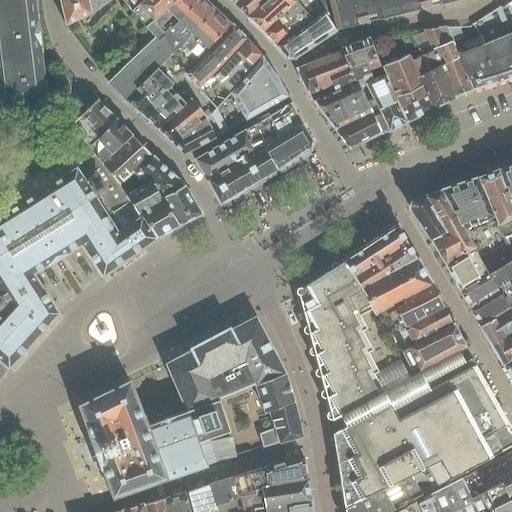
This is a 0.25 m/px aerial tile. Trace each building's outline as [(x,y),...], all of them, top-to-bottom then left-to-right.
[(0,0),(0,106),(45,101),(46,103),(48,103),(48,102),(55,101),(55,102),(58,102),(58,101),(59,101),(61,101),(63,100),(66,98),(69,95),(70,93),(69,93),(70,89),(69,85),(68,83),(67,83),(64,81),(59,80),(60,80),(57,79),(51,80),(51,79),(44,80),(41,54),(42,54),(41,52),(42,52),(41,49),(41,47),(40,47),(37,20),(38,20),(37,18),(38,18),(37,15),(37,13),(36,13),(35,0),(0,0)] [(59,0),(65,25),(111,0),(59,0)] [(120,0),(131,11),(143,0),(120,0)] [(153,23),(165,10),(174,0),(143,0),(131,11),(135,16),(134,17),(146,29),(152,23),(153,23)] [(174,0),(165,10),(153,23),(159,29),(171,16),(178,22),(200,0),(174,0)] [(165,36),(159,42),(172,54),(173,56),(216,11),(203,0),(200,0),(178,22),(171,30),(170,28),(164,34),(166,35),(165,36)] [(237,0),(233,4),(248,17),(249,18),(267,0),(237,0)] [(296,1),(294,0),(267,0),(249,18),(263,31),(295,1),(296,1)] [(314,0),(322,12),(335,31),(336,30),(336,31),(358,25),(378,20),(421,10),(421,9),(441,5),(461,0),(314,0)] [(511,0),(503,6),(511,28),(511,34),(506,37),(511,52),(511,0)] [(277,46),(311,20),(295,1),(263,31),(264,31),(263,31),(277,46)] [(476,31),(497,81),(511,76),(511,52),(506,37),(511,34),(511,28),(503,6),(473,25),(476,31)] [(187,70),(223,32),(230,25),(216,11),(173,56),(186,69),(187,70)] [(322,12),(311,20),(277,46),(278,48),(278,47),(285,56),(285,57),(294,59),(294,57),(300,54),(335,31),(322,12)] [(122,57),(102,75),(108,83),(124,99),(156,69),(157,70),(162,64),(172,54),(159,42),(165,36),(152,23),(146,29),(143,37),(122,57)] [(245,41),(230,25),(223,32),(187,70),(183,74),(192,83),(197,89),(211,77),(212,78),(245,41)] [(481,45),(457,54),(472,89),(496,81),(497,82),(497,81),(476,31),(473,25),(472,26),(476,38),(463,43),(465,49),(480,43),(481,45)] [(432,50),(437,48),(444,45),(443,42),(452,38),(447,28),(423,30),(424,32),(432,50)] [(453,42),(461,38),(462,38),(458,28),(447,28),(452,38),(453,42)] [(432,51),(432,50),(424,32),(409,34),(421,57),(424,56),(424,55),(432,51)] [(218,82),(229,93),(261,56),(246,39),(245,41),(212,78),(211,77),(197,89),(197,90),(204,97),(218,82)] [(380,67),(370,40),(342,50),(354,82),(362,79),(361,77),(369,74),(368,72),(380,67)] [(450,42),(444,45),(437,48),(444,64),(439,66),(453,96),(472,89),(457,54),(456,55),(450,42)] [(109,69),(122,57),(113,48),(100,60),(109,69)] [(431,108),(453,96),(439,66),(444,64),(437,48),(432,50),(432,51),(424,55),(424,56),(431,71),(428,72),(420,57),(411,61),(430,108),(431,107),(431,108)] [(308,94),(330,85),(333,92),(354,82),(342,50),(296,69),(308,94)] [(162,64),(165,67),(176,78),(186,69),(173,56),(172,54),(162,64)] [(430,108),(411,61),(408,55),(382,67),(385,74),(405,121),(406,120),(406,121),(430,108)] [(262,57),(262,58),(231,94),(246,120),(287,96),(279,82),(262,57)] [(169,88),(172,84),(160,73),(165,67),(162,64),(157,70),(156,69),(124,99),(140,113),(141,113),(141,114),(169,88)] [(363,83),(380,115),(388,130),(405,121),(385,74),(363,83)] [(363,94),(357,81),(354,82),(333,92),(313,101),(322,112),(363,94)] [(156,128),(189,99),(190,98),(180,88),(174,94),(169,88),(141,114),(140,114),(156,128)] [(335,129),(371,112),(363,94),(322,112),(335,129)] [(156,128),(172,142),(203,115),(189,99),(156,128)] [(108,126),(116,119),(97,100),(90,108),(73,123),(71,124),(89,148),(97,141),(108,126)] [(302,125),(291,103),(269,117),(280,139),(264,149),(276,169),(276,170),(298,156),(309,149),(309,148),(310,149),(312,141),(311,141),(302,125)] [(365,141),(388,130),(380,115),(373,118),(371,112),(335,129),(350,148),(365,141)] [(216,137),(203,115),(172,142),(171,143),(184,154),(216,137)] [(245,131),(195,160),(220,203),(238,193),(249,187),(249,186),(266,176),(276,169),(264,149),(280,139),(269,117),(268,117),(268,118),(252,127),(251,128),(245,132),(245,131)] [(97,141),(111,155),(125,143),(132,136),(116,119),(108,126),(97,141)] [(132,136),(125,143),(111,155),(101,164),(119,186),(133,173),(152,156),(132,136)] [(83,166),(72,147),(60,154),(69,171),(71,174),(83,166)] [(184,186),(152,156),(133,173),(142,186),(150,181),(161,198),(184,186)] [(96,158),(83,166),(71,174),(69,171),(0,215),(0,293),(6,303),(0,308),(0,361),(0,362),(8,367),(8,368),(57,313),(33,274),(56,260),(78,246),(102,276),(155,237),(150,230),(141,216),(117,232),(105,212),(127,199),(125,195),(119,186),(101,164),(96,158)] [(511,202),(511,165),(499,170),(503,180),(511,202)] [(477,179),(481,188),(493,218),(511,261),(511,260),(511,202),(503,180),(499,170),(477,178),(477,179)] [(493,218),(481,188),(477,179),(452,187),(441,191),(459,223),(463,230),(493,218)] [(125,195),(127,199),(137,215),(139,214),(141,216),(150,230),(155,237),(179,224),(161,198),(150,181),(142,186),(125,195)] [(161,198),(179,224),(200,213),(196,206),(194,202),(193,202),(184,186),(161,198)] [(445,232),(459,223),(441,191),(439,191),(439,192),(427,196),(427,195),(425,196),(445,232)] [(430,240),(439,235),(445,232),(425,196),(412,200),(412,201),(411,201),(407,204),(409,207),(409,208),(410,208),(430,241),(430,240)] [(459,223),(445,232),(439,235),(430,240),(445,266),(454,261),(473,250),(474,249),(463,230),(459,223)] [(344,261),(360,287),(416,257),(398,226),(344,261)] [(460,292),(487,276),(473,250),(454,261),(445,266),(452,279),(453,278),(455,282),(454,282),(457,286),(459,290),(460,292)] [(431,284),(417,258),(416,257),(360,287),(359,287),(375,314),(376,315),(376,314),(393,304),(431,284)] [(511,260),(511,261),(487,276),(460,292),(463,297),(467,304),(470,310),(479,305),(511,284),(511,260)] [(376,315),(375,314),(359,287),(360,287),(344,261),(299,291),(309,309),(305,311),(304,311),(304,313),(305,313),(315,330),(311,333),(311,332),(309,333),(310,335),(311,334),(320,352),(317,354),(317,353),(315,354),(316,357),(317,356),(326,373),(323,376),(323,375),(321,376),(322,377),(332,395),(329,397),(328,396),(326,397),(328,399),(338,416),(340,415),(343,421),(346,426),(338,431),(343,464),(354,482),(343,488),(343,487),(341,487),(344,508),(399,481),(400,482),(409,477),(411,475),(411,476),(417,473),(427,492),(429,495),(462,478),(466,477),(511,452),(511,430),(497,404),(496,404),(485,385),(484,383),(468,352),(465,347),(420,371),(417,365),(410,368),(401,351),(398,353),(387,334),(376,315)] [(387,334),(443,305),(431,284),(393,304),(376,314),(376,315),(387,334)] [(511,307),(511,284),(479,305),(470,310),(480,325),(489,320),(511,307)] [(387,334),(398,353),(401,351),(414,345),(453,324),(443,305),(387,334)] [(511,307),(489,320),(480,325),(491,344),(511,332),(511,307)] [(184,402),(188,411),(206,464),(215,462),(236,457),(236,455),(233,436),(211,440),(210,439),(230,433),(220,401),(229,397),(229,396),(254,386),(275,377),(284,374),(255,318),(252,319),(252,320),(230,331),(229,329),(226,331),(195,348),(194,347),(191,349),(192,351),(170,363),(170,362),(167,364),(184,402)] [(465,347),(453,324),(414,345),(401,351),(410,368),(417,365),(420,371),(465,347)] [(511,359),(511,332),(491,344),(492,345),(495,351),(503,365),(511,359)] [(511,359),(503,365),(504,366),(511,379),(511,359)] [(268,411),(269,411),(284,405),(294,402),(284,374),(275,377),(254,386),(264,414),(269,412),(268,411)] [(186,412),(147,426),(130,382),(80,406),(91,435),(90,436),(102,468),(103,467),(114,497),(206,464),(188,411),(186,412)] [(277,433),(280,442),(280,443),(301,437),(294,402),(284,405),(269,411),(277,433)] [(279,442),(276,433),(275,429),(260,435),(261,437),(263,446),(263,447),(279,442)] [(269,467),(250,472),(254,491),(261,489),(261,488),(297,483),(306,481),(303,457),(297,459),(274,465),(269,467)] [(311,511),(309,500),(300,501),(264,507),(264,508),(253,510),(252,511),(243,511),(241,498),(255,495),(255,494),(254,491),(250,472),(209,485),(216,511),(311,511)] [(388,511),(427,492),(417,473),(411,476),(411,475),(409,477),(400,482),(399,481),(344,508),(345,511),(388,511)] [(493,509),(511,499),(511,477),(485,492),(493,509)] [(492,511),(492,509),(493,509),(485,492),(476,497),(472,499),(466,487),(462,478),(429,495),(414,503),(419,511),(492,511)] [(255,495),(241,498),(243,511),(252,511),(253,510),(264,508),(264,507),(300,501),(309,500),(306,481),(297,483),(261,488),(261,489),(254,491),(255,494),(255,495)] [(216,511),(209,485),(188,492),(193,511),(216,511)] [(189,511),(184,492),(164,499),(167,511),(189,511)] [(164,499),(143,505),(145,511),(167,511),(164,499)] [(511,511),(511,499),(493,509),(492,509),(492,511),(511,511)] [(419,511),(414,503),(396,511),(419,511)]
